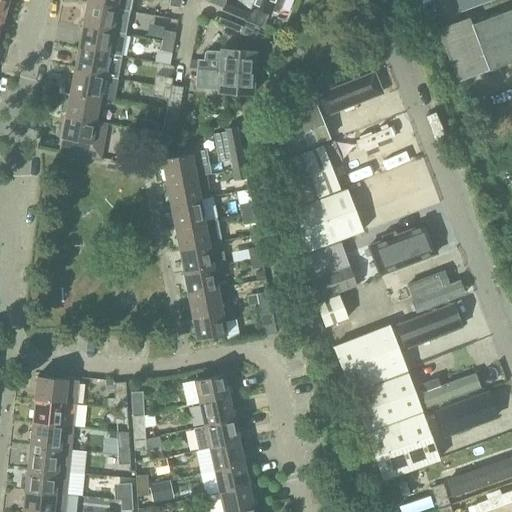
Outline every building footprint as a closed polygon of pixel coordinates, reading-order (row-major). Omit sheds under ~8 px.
[(116,0),(85,0),(85,4),(115,9),(116,0)] [(168,0),(167,6),(179,8),(180,0),(168,0)] [(270,13),(271,10),(276,11),(279,0),(206,0),(206,2),(223,9),(222,11),(244,20),(250,6),(270,13)] [(456,0),(460,9),(485,0),(456,0)] [(128,12),(115,9),(85,4),(81,26),(111,32),(124,34),(128,12)] [(511,10),(471,26),(468,18),(438,30),(459,82),(511,61),(511,10)] [(216,23),(245,35),(250,23),(233,17),(221,12),(216,23)] [(111,32),(81,26),(77,48),(107,54),(111,32)] [(161,41),(172,43),(174,33),(163,31),(161,41)] [(159,51),(170,53),(172,43),(161,41),(159,51)] [(102,76),(107,54),(77,48),(73,71),(102,76)] [(196,60),(195,70),(253,74),(254,52),(219,49),(219,52),(203,51),(202,61),(196,60)] [(147,62),(168,66),(170,54),(155,51),(149,54),(147,62)] [(251,95),(253,74),(195,70),(195,80),(201,80),(201,87),(203,90),(216,90),(216,93),(251,95)] [(68,93),(98,99),(102,76),(73,71),(68,93)] [(164,88),(166,78),(154,76),(153,86),(164,88)] [(381,99),(373,80),(319,100),(327,120),(381,99)] [(164,88),(153,86),(151,96),(162,98),(164,88)] [(169,86),(165,109),(159,143),(164,147),(172,144),(177,111),(182,88),(169,86)] [(98,99),(68,93),(64,116),(94,122),(98,99)] [(269,129),(280,158),(329,139),(313,98),(286,109),(291,120),(269,129)] [(58,151),(87,156),(102,159),(108,125),(94,122),(64,116),(58,151)] [(155,133),(157,123),(135,118),(134,129),(155,133)] [(223,130),(231,170),(242,168),(235,128),(223,130)] [(349,170),(399,154),(392,133),(342,149),(349,170)] [(333,141),(322,146),(330,165),(341,161),(333,141)] [(339,188),(330,165),(322,146),(275,164),(276,165),(292,207),(339,188)] [(160,160),(165,183),(194,177),(190,154),(160,160)] [(244,178),(242,168),(231,170),(233,180),(244,178)] [(169,206),(199,200),(209,198),(204,175),(194,177),(165,183),(169,206)] [(335,193),(324,197),(289,211),(306,253),(363,231),(346,189),(335,193)] [(169,206),(173,228),(203,223),(199,200),(169,206)] [(240,215),(251,213),(249,203),(238,205),(240,215)] [(251,213),(240,215),(242,225),(253,223),(251,213)] [(214,220),(203,223),(173,228),(178,251),(207,245),(207,244),(219,242),(215,222),(214,222),(214,220)] [(388,269),(441,246),(435,232),(382,255),(388,269)] [(178,251),(182,273),(223,265),(219,242),(207,244),(207,245),(178,251)] [(340,243),(302,257),(318,300),(355,286),(340,243)] [(247,250),(249,260),(260,258),(258,248),(247,250)] [(260,258),(249,260),(251,270),(262,268),(260,258)] [(182,273),(187,296),(216,290),(214,278),(226,276),(223,265),(182,273)] [(399,289),(406,310),(455,293),(447,272),(399,289)] [(216,290),(187,296),(191,318),(221,313),(216,290)] [(258,305),(269,303),(267,293),(255,295),(258,305)] [(315,305),(324,329),(347,320),(338,296),(315,305)] [(269,303),(258,305),(260,315),(271,313),(269,303)] [(406,352),(464,329),(455,306),(397,329),(406,352)] [(232,310),(221,313),(191,318),(196,341),(225,336),(222,322),(234,320),(232,310)] [(332,348),(350,394),(406,372),(389,326),(332,348)] [(365,435),(422,414),(406,372),(350,394),(365,435)] [(425,408),(483,387),(477,373),(420,394),(425,408)] [(222,375),(193,381),(184,383),(189,406),(198,404),(228,398),(227,395),(231,394),(229,388),(226,389),(222,375)] [(36,377),(33,401),(74,405),(76,381),(36,377)] [(114,408),(126,408),(124,383),(112,383),(113,399),(114,408)] [(228,398),(198,404),(203,427),(233,420),(232,418),(235,418),(233,409),(230,410),(228,398)] [(71,428),(74,405),(33,401),(31,423),(61,426),(61,427),(71,428)] [(131,417),(143,416),(142,406),(130,407),(131,417)] [(126,408),(114,408),(115,420),(126,419),(126,408)] [(422,415),(422,414),(365,435),(382,480),(438,459),(422,415)] [(143,416),(131,417),(132,427),(144,427),(143,416)] [(233,420),(203,427),(208,449),(238,443),(233,420)] [(31,423),(28,446),(69,451),(71,428),(61,427),(61,426),(31,423)] [(444,454),(463,448),(460,437),(440,443),(444,454)] [(144,440),(132,440),(133,451),(145,450),(144,440)] [(238,443),(208,449),(213,471),(243,465),(242,461),(245,461),(243,455),(241,456),(238,443)] [(116,445),(117,455),(128,455),(128,444),(116,445)] [(67,473),(69,451),(28,446),(26,469),(67,473)] [(129,465),(128,455),(117,455),(117,466),(129,465)] [(453,497),(511,474),(511,456),(447,481),(453,497)] [(146,464),(149,479),(165,475),(162,460),(146,464)] [(243,465),(213,471),(218,493),(248,487),(243,465)] [(24,489),(24,491),(64,496),(67,473),(26,469),(25,476),(21,476),(20,489),(24,489)] [(135,486),(147,486),(146,475),(134,476),(135,486)] [(148,485),(152,503),(166,500),(162,482),(148,485)] [(113,500),(119,501),(131,500),(130,484),(113,485),(113,500)] [(442,484),(430,488),(437,508),(449,504),(442,484)] [(147,496),(147,486),(135,486),(136,496),(147,496)] [(248,487),(218,493),(222,511),(240,511),(253,509),(252,506),(256,505),(255,499),(251,500),(248,487)] [(511,490),(462,510),(463,511),(484,511),(511,501),(511,490)] [(21,511),(62,511),(64,496),(24,491),(21,511)] [(131,500),(119,501),(120,511),(132,511),(131,500)]
